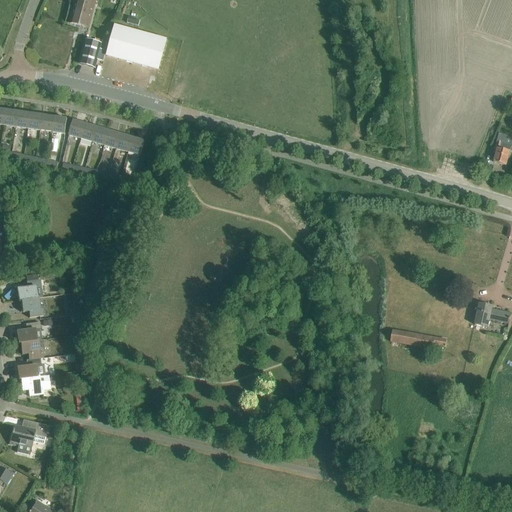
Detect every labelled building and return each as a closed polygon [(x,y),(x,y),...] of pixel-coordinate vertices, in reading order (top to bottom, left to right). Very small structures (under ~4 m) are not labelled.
[(91,0),(75,0),(69,24),(88,28),(95,1),(91,0)] [(166,41),(115,27),(113,33),(107,57),(158,71),(166,41)] [(85,40),(78,64),(95,69),(97,60),(103,62),(106,51),(100,50),(102,44),(85,40)] [(70,61),(71,42),(55,41),(54,60),(70,61)] [(18,113),(6,111),(4,126),(16,128),(18,113)] [(30,115),(18,113),(16,128),(28,130),(30,115)] [(30,115),(28,130),(40,131),(42,116),(30,115)] [(54,118),(42,116),(40,131),(52,133),(54,118)] [(67,120),(54,118),(52,133),(65,135),(67,120)] [(81,139),(85,125),(72,121),(68,136),(81,139)] [(96,128),(85,125),(81,139),(92,143),(96,128)] [(96,128),(92,143),(104,146),(108,131),(96,128)] [(120,135),(108,131),(104,146),(116,149),(120,135)] [(132,138),(120,135),(116,149),(127,153),(132,138)] [(495,154),(493,162),(506,166),(509,152),(511,147),(511,146),(511,138),(498,135),(496,143),(493,153),(495,154)] [(144,142),(132,138),(127,153),(140,156),(144,142)] [(277,201),(290,222),(303,214),(289,193),(277,201)] [(42,298),(40,287),(40,280),(26,282),(26,288),(17,290),(18,302),(20,302),(38,299),(42,298)] [(65,286),(64,294),(73,295),(73,287),(65,286)] [(39,311),(38,299),(20,302),(22,313),(28,312),(29,318),(42,317),(42,310),(39,311)] [(479,304),(474,325),(487,328),(488,322),(489,322),(490,320),(508,324),(511,314),(491,310),(492,307),(479,304)] [(34,334),(40,333),(39,323),(25,325),(26,331),(16,332),(17,344),(18,344),(19,344),(20,344),(36,342),(36,341),(35,342),(34,334)] [(392,331),(390,342),(433,350),(433,345),(445,347),(446,341),(392,331)] [(20,344),(19,344),(21,356),(27,355),(28,361),(40,360),(42,359),(41,353),(39,353),(37,341),(36,341),(36,342),(20,344)] [(38,378),(44,377),(43,365),(40,366),(40,360),(28,361),(26,361),(26,367),(16,368),(18,381),(20,380),(36,378),(38,378)] [(50,390),(48,376),(44,377),(38,378),(36,378),(20,380),(21,392),(28,391),(28,397),(42,396),(42,391),(50,390)] [(48,427),(27,422),(26,429),(13,426),(8,445),(18,447),(17,453),(29,456),(34,436),(45,439),(48,427)] [(0,483),(1,482),(5,485),(11,475),(0,468),(0,483)] [(34,502),(29,510),(30,510),(29,511),(28,511),(55,511),(49,508),(48,510),(35,502),(35,503),(34,502)]
